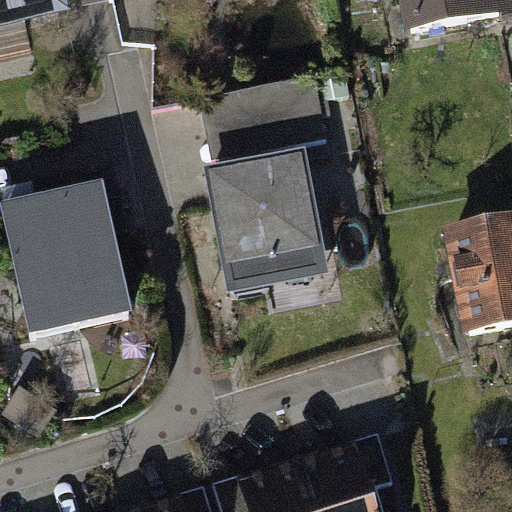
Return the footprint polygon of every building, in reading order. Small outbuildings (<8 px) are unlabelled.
[(59,0),(0,0),(0,64),(26,58),(20,33),(65,23),(59,0)] [(511,0),(397,0),(405,35),(511,12),(511,0)] [(313,83),(199,106),(210,165),(324,142),(313,83)] [(302,159),(204,180),(230,303),(328,282),(302,159)] [(37,209),(0,217),(0,224),(27,348),(134,325),(105,194),(117,192),(112,168),(31,185),(37,209)] [(511,229),(441,243),(461,352),(511,342),(511,229)] [(47,422),(9,398),(0,411),(0,425),(31,446),(47,422)] [(368,511),(350,457),(290,477),(301,511),(368,511)] [(299,511),(288,477),(227,498),(231,511),(299,511)]
